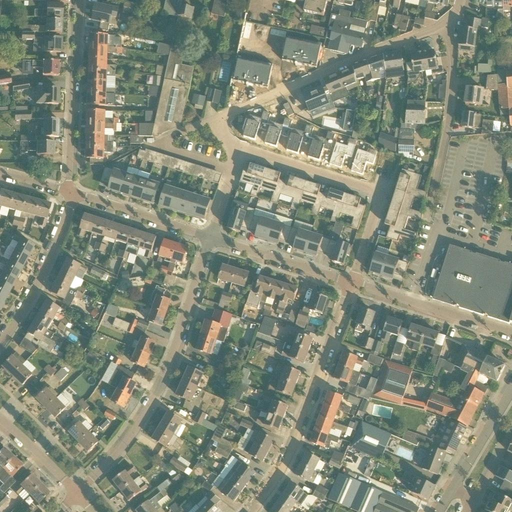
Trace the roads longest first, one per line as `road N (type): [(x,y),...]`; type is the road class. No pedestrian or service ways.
road 1 (residential): [(74,497),(150,406),(211,237)]
road 2 (residential): [(216,118),(445,27),(461,0)]
road 3 (residential): [(250,511),(296,431),(352,283)]
road 4 (residential): [(352,283),(380,192),(239,148)]
road 5 (residential): [(70,192),(81,0)]
road 6 (residential): [(511,335),(352,283)]
road 7 (residential): [(0,342),(41,274),(70,192)]
road 8 (residential): [(352,283),(211,237)]
road 9 (residential): [(211,237),(70,192)]
road 10 (residential): [(231,172),(165,151),(161,141),(216,118)]
